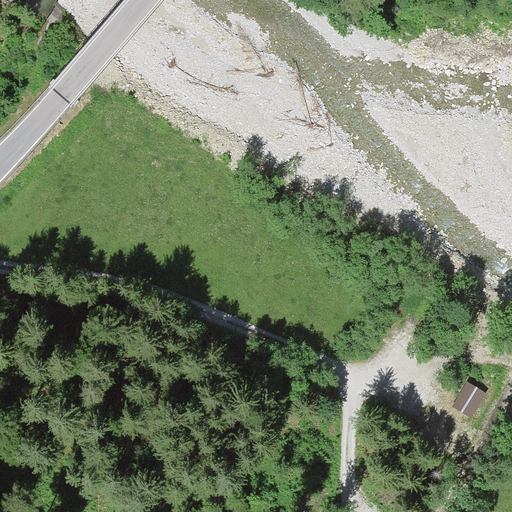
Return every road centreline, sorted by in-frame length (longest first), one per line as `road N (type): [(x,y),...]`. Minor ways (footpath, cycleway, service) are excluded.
road 1 (track): [(350,511),(346,385),(332,361),(122,280),(0,264)]
road 2 (tertiary): [(0,163),(143,0)]
